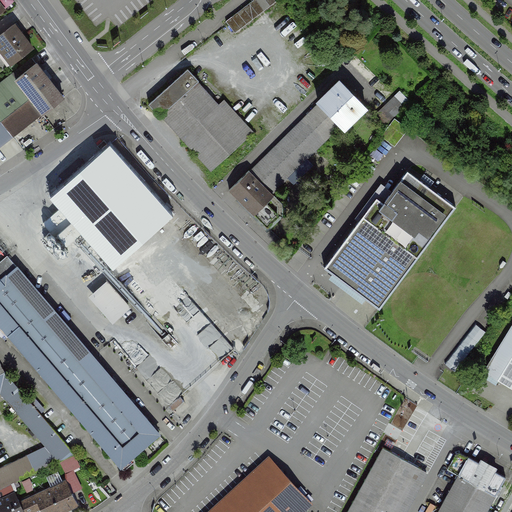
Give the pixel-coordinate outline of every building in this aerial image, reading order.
[(236,33),(277,2),(275,0),(254,0),(227,22),(236,33)] [(0,48),(13,64),(33,49),(14,25),(0,36),(0,48)] [(16,79),(37,63),(32,58),(12,74),(16,79)] [(43,113),(44,114),(64,99),(37,63),(16,79),(43,113)] [(161,116),(199,82),(187,69),(149,103),(161,116)] [(0,83),(0,119),(13,137),(43,113),(16,79),(12,74),(0,83)] [(318,102),(319,103),(342,126),(345,129),(367,108),(340,81),(318,102)] [(224,109),(199,82),(161,116),(212,172),(249,138),(245,133),(248,130),(226,107),(224,109)] [(395,96),(375,117),(385,127),(406,107),(395,96)] [(342,126),(319,103),(304,119),(326,142),(342,126)] [(395,118),(381,136),(395,147),(409,129),(395,118)] [(0,146),(13,137),(0,119),(0,146)] [(273,194),(326,142),(304,119),(250,171),(273,194)] [(102,151),(109,145),(104,140),(98,146),(102,151)] [(174,215),(110,144),(109,145),(102,151),(86,166),(67,183),(51,197),(60,208),(82,232),(114,268),(174,215)] [(67,183),(86,166),(79,158),(60,175),(67,183)] [(250,171),(230,190),(255,215),(266,203),(274,196),(273,194),(250,171)] [(377,198),(325,268),(380,309),(457,207),(408,171),(384,203),(377,198)] [(266,203),(255,215),(266,227),(278,215),(266,203)] [(82,232),(60,208),(46,220),(47,221),(44,224),(52,232),(45,238),(63,258),(69,252),(65,247),(68,244),(68,245),(82,232)] [(0,323),(122,466),(160,433),(8,256),(0,262),(0,323)] [(94,297),(113,318),(120,311),(121,312),(127,306),(110,287),(103,293),(102,291),(94,297)] [(474,322),(449,366),(461,372),(486,329),(474,322)] [(511,327),(485,371),(511,387),(511,327)] [(47,446),(57,458),(59,460),(74,452),(6,373),(0,375),(0,394),(1,394),(47,446)] [(47,446),(27,455),(34,468),(57,458),(47,446)] [(398,511),(422,469),(383,448),(348,511),(398,511)] [(456,454),(448,469),(458,475),(459,475),(497,496),(507,477),(496,471),(498,469),(481,460),(479,462),(469,457),(469,458),(457,451),(456,454)] [(83,464),(74,452),(59,460),(67,472),(83,464)] [(27,455),(0,468),(0,484),(17,476),(18,478),(26,474),(26,472),(34,468),(27,455)] [(269,457),(209,511),(303,511),(313,504),(269,457)] [(438,511),(487,511),(497,496),(459,475),(458,475),(438,511)] [(67,480),(20,502),(25,511),(33,511),(42,508),(43,511),(64,511),(79,505),(67,480)] [(25,511),(20,502),(16,493),(0,500),(0,511),(25,511)]
